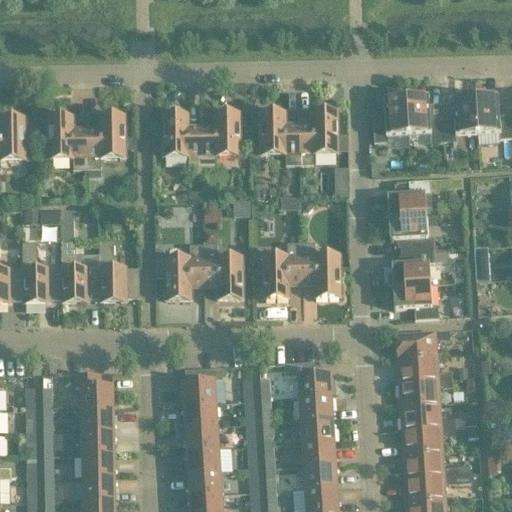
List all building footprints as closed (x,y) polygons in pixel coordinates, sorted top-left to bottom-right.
[(487,96),(475,97),(478,139),(499,137),(500,143),(511,142),(511,133),(511,119),(499,119),(498,99),(487,100),(487,96)] [(408,139),(406,97),(394,98),(394,102),(383,103),(385,123),(373,124),(374,147),(387,147),(387,141),(408,139)] [(444,147),(442,123),(430,124),(429,100),(418,100),(418,97),(406,97),(408,139),(430,138),(430,148),(444,147)] [(454,122),(442,123),(444,147),(457,146),(456,140),(478,139),(475,97),(463,98),(464,102),(453,102),(454,122)] [(311,139),(299,139),(299,170),(313,169),(313,157),(348,157),(348,139),(338,140),(337,115),(311,115),(311,139)] [(299,170),(299,139),(286,140),(286,116),(259,116),(260,158),(285,158),(286,170),(299,170)] [(202,172),(216,171),(215,159),(241,159),(240,117),(213,117),(214,141),(201,141),(202,172)] [(202,172),(201,141),(189,142),(188,118),(162,118),(163,160),(188,160),(188,172),(192,172),(192,177),(202,181),(202,172)] [(99,144),(86,144),(87,174),(88,187),(95,187),(94,174),(101,174),(100,162),(125,161),(125,119),(98,120),(99,144)] [(87,174),(86,144),(73,144),(73,120),(47,121),(48,163),(73,162),(73,174),(87,174)] [(0,175),(0,176),(0,164),(25,163),(24,121),(0,121),(0,175)] [(371,181),(384,180),(384,167),(371,167),(371,181)] [(349,171),(336,171),(336,195),(349,195),(349,177),(349,173),(349,171)] [(388,210),(384,210),(385,223),(385,222),(426,220),(426,212),(432,212),(430,185),(396,187),(397,199),(387,199),(388,210)] [(201,208),(200,196),(189,196),(189,208),(201,208)] [(312,212),(312,205),(300,206),(300,216),(308,216),(312,212)] [(39,228),(39,215),(24,216),(24,228),(39,228)] [(204,225),(220,225),(220,215),(204,215),(204,225)] [(385,222),(385,223),(385,234),(389,234),(390,245),(400,244),(401,256),(405,256),(411,255),(435,254),(435,253),(434,241),(428,241),(426,220),(385,222)] [(75,230),(60,230),(60,246),(75,246),(75,230)] [(100,303),(100,306),(126,305),(126,303),(139,302),(139,272),(126,273),(126,271),(114,272),(114,245),(99,246),(99,261),(99,273),(100,273),(100,303)] [(99,273),(99,261),(75,261),(75,246),(60,246),(61,274),(62,304),(61,304),(61,306),(88,306),(88,303),(100,303),(100,273),(99,273)] [(61,274),(49,274),(49,273),(37,273),(37,247),(22,247),(23,275),(24,305),(23,305),(23,307),(49,307),(49,304),(61,304),(62,304),(61,274)] [(301,248),(301,278),(314,277),(315,301),(341,301),(340,259),(315,259),(315,247),(301,248)] [(301,278),(301,248),(287,248),(287,260),(262,260),(263,302),(289,302),(289,278),(301,278)] [(217,249),(203,250),(204,280),(217,279),(217,303),(243,303),(243,261),(217,261),(217,249)] [(204,280),(203,250),(190,250),(190,262),(165,262),(165,282),(165,304),(192,304),(191,280),(204,280)] [(446,253),(435,253),(435,254),(435,267),(447,266),(446,253)] [(392,271),(383,271),(385,288),(389,287),(389,291),(431,289),(429,267),(435,267),(435,254),(411,255),(405,256),(401,256),(402,268),(391,269),(392,271)] [(155,282),(165,282),(165,262),(155,263),(155,282)] [(23,275),(11,275),(10,274),(0,273),(0,307),(11,307),(11,305),(23,305),(24,305),(23,275)] [(314,300),(314,289),(293,288),(292,299),(314,300)] [(431,289),(389,291),(390,303),(394,303),(394,314),(414,312),(415,324),(439,323),(438,310),(432,310),(431,289)] [(397,363),(437,361),(436,345),(450,344),(449,335),(396,339),(397,363)] [(437,361),(397,363),(399,387),(452,384),(452,375),(438,376),(437,361)] [(492,364),(480,365),(481,377),(493,377),(492,364)] [(299,403),(331,401),(330,377),(319,378),(318,366),(284,368),(285,380),(297,379),(299,403)] [(183,410),(216,408),(215,385),(222,384),(221,372),(193,374),(194,386),(182,387),(183,410)] [(466,383),(468,383),(467,372),(459,372),(459,384),(466,383)] [(80,414),(113,414),(113,390),(101,391),(101,378),(74,379),(74,391),(80,391),(80,414)] [(261,405),(270,405),(269,382),(259,382),(261,405)] [(244,406),(253,406),(252,383),(242,384),(244,406)] [(475,383),(468,383),(466,383),(467,395),(475,395),(475,383)] [(452,384),(399,387),(400,411),(440,409),(439,393),(453,392),(452,384)] [(26,415),(35,415),(34,392),(25,393),(26,415)] [(42,415),(53,415),(52,392),(42,392),(42,415)] [(333,424),(331,401),(299,403),(300,426),(333,424)] [(272,427),(270,405),(261,405),(262,428),(272,427)] [(255,428),(253,406),(244,406),(245,429),(255,428)] [(509,406),(486,407),(486,419),(509,418),(509,406)] [(216,408),(183,410),(185,433),(217,431),(216,408)] [(441,424),(440,409),(400,411),(402,435),(455,431),(455,423),(441,424)] [(113,414),(80,414),(81,437),(114,437),(113,414)] [(35,415),(26,415),(26,438),(35,438),(35,415)] [(53,415),(42,415),(43,438),(53,438),(53,415)] [(334,446),(333,424),(300,426),(301,448),(334,446)] [(272,427),(262,428),(264,451),(273,450),(272,427)] [(256,451),(255,428),(245,429),(247,452),(256,451)] [(219,454),(217,431),(185,433),(186,456),(219,454)] [(456,440),(455,431),(402,435),(403,459),(443,456),(442,441),(456,440)] [(478,442),(477,431),(467,431),(468,442),(478,442)] [(114,437),(81,437),(81,460),(114,459),(114,437)] [(35,438),(26,438),(27,461),(36,461),(35,438)] [(53,438),(43,438),(43,461),(54,461),(53,438)] [(336,469),(334,446),(301,448),(303,471),(336,469)] [(486,463),(500,462),(499,449),(486,450),(486,463)] [(273,450),(264,451),(265,473),(275,473),(273,450)] [(258,474),(256,451),(247,452),(248,475),(258,474)] [(220,476),(219,454),(186,456),(187,478),(220,476)] [(444,472),(443,456),(403,459),(405,483),(470,479),(469,470),(444,472)] [(114,482),(114,459),(81,460),(82,483),(114,482)] [(36,484),(36,461),(27,461),(27,484),(36,484)] [(54,461),(43,461),(44,484),(54,483),(54,461)] [(500,476),(500,462),(486,463),(487,477),(500,476)] [(337,492),(336,469),(303,471),(304,494),(337,492)] [(0,473),(0,484),(10,485),(10,474),(0,473)] [(276,496),(275,473),(265,473),(267,496),(276,496)] [(258,474),(248,475),(249,497),(259,497),(258,474)] [(220,476),(187,478),(189,501),(222,499),(220,476)] [(470,479),(405,483),(406,507),(446,504),(445,489),(470,487),(470,479)] [(115,505),(114,482),(82,483),(82,506),(115,505)] [(54,506),(54,483),(44,484),(44,506),(54,506)] [(36,484),(27,484),(27,507),(37,506),(36,484)] [(338,511),(337,492),(304,494),(305,511),(338,511)] [(277,511),(276,496),(267,496),(267,511),(277,511)] [(259,511),(259,497),(249,497),(250,511),(259,511)] [(222,511),(222,499),(189,501),(189,511),(222,511)] [(482,511),(482,503),(472,504),(472,511),(482,511)]
